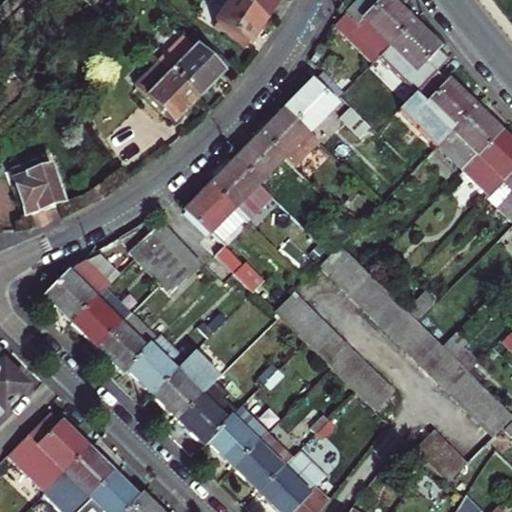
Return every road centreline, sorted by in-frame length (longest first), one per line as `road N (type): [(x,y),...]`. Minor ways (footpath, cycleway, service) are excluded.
road 1 (residential): [(312,0),(243,104),(181,164),(0,279)]
road 2 (residential): [(215,511),(0,310)]
